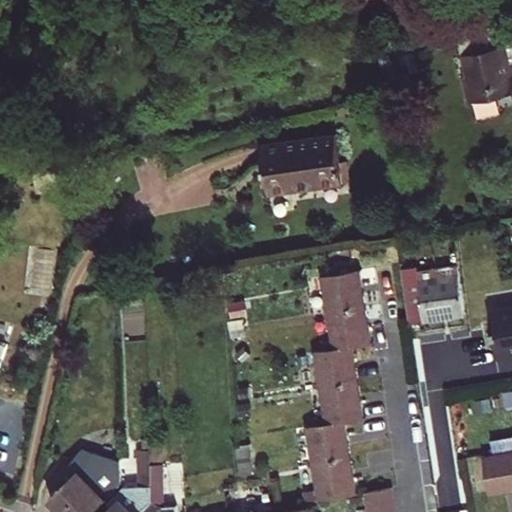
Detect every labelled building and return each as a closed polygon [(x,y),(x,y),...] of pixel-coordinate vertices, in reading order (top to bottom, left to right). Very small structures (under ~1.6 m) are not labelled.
[(511,61),(511,21),(458,34),(463,55),(466,54),(470,75),(462,77),(468,101),(511,91),(511,66),(511,62),(511,61)] [(396,85),(390,55),(381,57),(387,87),(396,85)] [(368,84),(377,82),(375,69),(366,70),(368,84)] [(342,161),(338,135),(264,145),(270,192),(344,181),(342,161)] [(342,161),(344,181),(351,180),(349,160),(342,161)] [(37,193),(60,189),(56,170),(34,174),(37,193)] [(417,268),(403,269),(408,303),(411,323),(466,315),(459,266),(418,273),(417,268)] [(328,313),(366,307),(360,270),(322,276),(328,313)] [(230,314),(240,312),(238,301),(228,303),(230,314)] [(511,306),(494,311),(497,330),(495,330),(496,333),(496,336),(499,336),(502,355),(511,352),(511,306)] [(353,347),(373,344),(366,307),(328,313),(334,349),(353,347)] [(230,321),(231,329),(246,327),(244,319),(230,321)] [(246,327),(231,329),(232,337),(247,335),(246,327)] [(334,349),(315,351),(321,388),(359,382),(353,347),(334,349)] [(346,422),(365,419),(359,382),(321,388),(327,423),(346,422)] [(235,394),(236,402),(251,399),(249,392),(235,394)] [(251,399),(236,402),(237,410),(252,408),(251,399)] [(327,423),(308,427),(314,463),(352,457),(346,422),(327,423)] [(139,449),(141,485),(124,486),(109,502),(114,507),(108,511),(140,511),(153,500),(151,438),(144,438),(145,449),(139,449)] [(243,475),(256,473),(251,443),(238,446),(243,475)] [(62,509),(64,511),(93,511),(108,498),(122,482),(122,462),(84,450),(76,460),(82,467),(75,474),(51,498),(62,509)] [(511,490),(511,451),(485,457),(491,494),(510,491),(511,490)] [(320,500),(358,493),(352,457),(314,463),(320,500)] [(75,474),(82,467),(76,460),(69,467),(75,474)] [(153,480),(164,480),(165,464),(152,463),(153,480)] [(178,511),(178,505),(165,506),(164,480),(153,480),(153,500),(140,511),(178,511)] [(396,501),(393,488),(366,492),(368,506),(396,501)] [(304,501),(313,499),(312,491),(302,492),(304,501)] [(369,511),(397,511),(396,501),(368,506),(369,511)]
